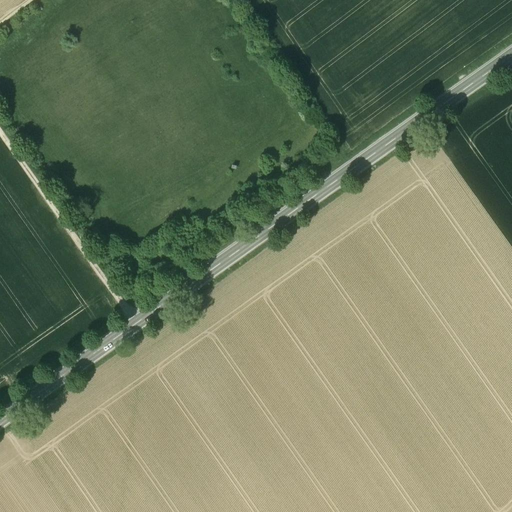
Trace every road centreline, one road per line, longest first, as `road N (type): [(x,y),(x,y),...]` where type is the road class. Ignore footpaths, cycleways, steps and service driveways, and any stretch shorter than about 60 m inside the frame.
road 1 (secondary): [(511,56),(0,421)]
road 2 (track): [(137,324),(0,136)]
